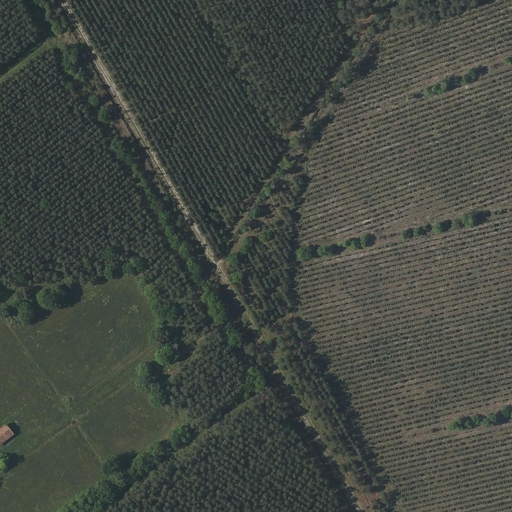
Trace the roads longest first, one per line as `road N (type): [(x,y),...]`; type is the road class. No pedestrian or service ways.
road 1 (track): [(366,511),(68,0)]
road 2 (track): [(403,511),(319,359),(295,291),(306,166),(299,119),(355,42),(335,0)]
road 3 (track): [(400,0),(221,262)]
